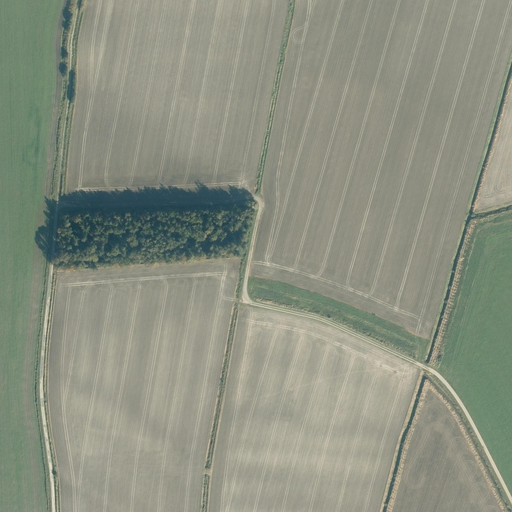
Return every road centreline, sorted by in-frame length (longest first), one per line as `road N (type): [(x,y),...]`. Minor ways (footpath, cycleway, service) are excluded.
road 1 (track): [(57,207),(257,199),(240,302),(313,317),(440,378),(511,501)]
road 2 (track): [(57,207),(43,386),(53,511)]
